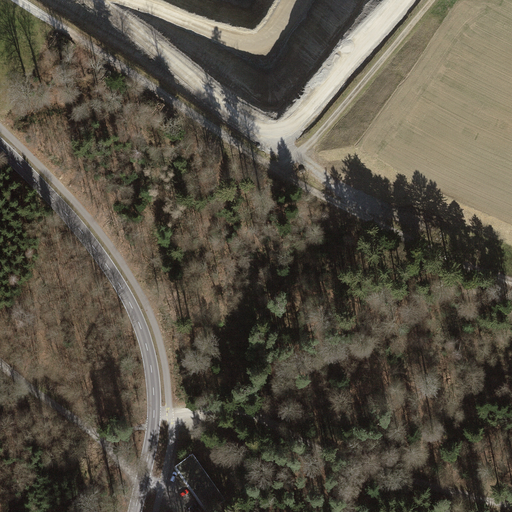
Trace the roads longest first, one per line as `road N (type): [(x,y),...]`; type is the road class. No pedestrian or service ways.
road 1 (tertiary): [(134,511),(154,423),(138,320),(76,224),(0,146)]
road 2 (track): [(16,0),(280,173)]
road 3 (track): [(237,414),(511,501)]
road 4 (track): [(0,361),(162,487),(178,511)]
road 5 (track): [(433,0),(280,173)]
road 6 (track): [(280,173),(444,251)]
road 7 (track): [(116,430),(237,414)]
